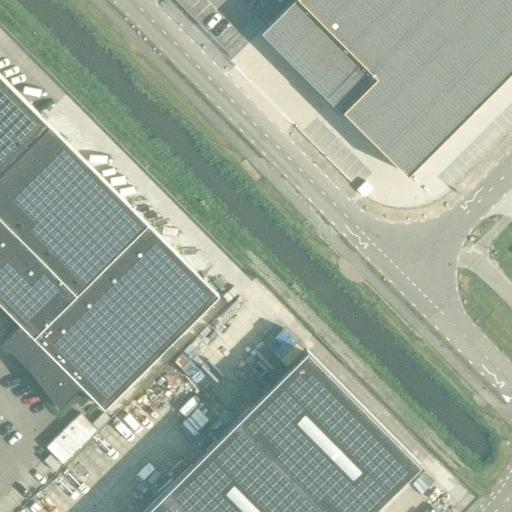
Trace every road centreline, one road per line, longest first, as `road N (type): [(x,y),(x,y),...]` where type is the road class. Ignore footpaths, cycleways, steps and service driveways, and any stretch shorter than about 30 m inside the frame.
road 1 (unclassified): [(403,273),(129,0)]
road 2 (unclassified): [(511,383),(403,273)]
road 3 (unclassified): [(403,273),(511,166)]
